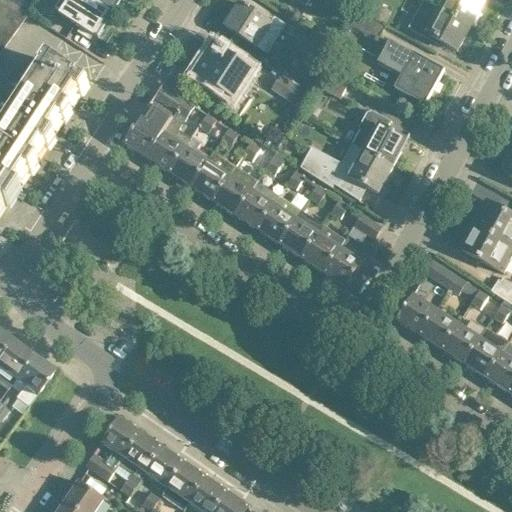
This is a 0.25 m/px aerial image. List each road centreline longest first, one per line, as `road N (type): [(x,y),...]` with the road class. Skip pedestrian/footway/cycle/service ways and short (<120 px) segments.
road 1 (residential): [(353,335),(511,52)]
road 2 (residential): [(353,335),(86,162)]
road 3 (residential): [(325,511),(116,372)]
road 4 (residential): [(86,162),(184,0)]
road 5 (residential): [(511,438),(353,335)]
road 6 (residential): [(29,497),(116,372)]
road 7 (residential): [(86,162),(6,283)]
road 8 (residential): [(116,372),(6,283)]
